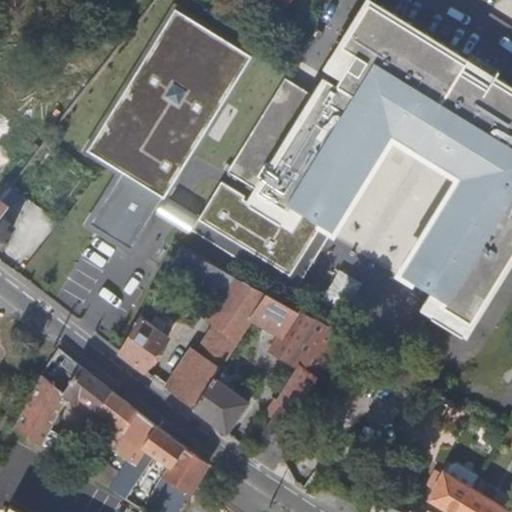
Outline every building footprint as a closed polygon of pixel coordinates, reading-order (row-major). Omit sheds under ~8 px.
[(277,94),(230,171),(268,196),(261,208),(220,186),(200,220),(293,275),(330,221),(390,124),(435,152),(473,176),(411,271),(448,292),(445,297),(475,315),(476,314),(480,317),(511,264),(511,88),(485,71),(368,2),(341,43),(355,53),(336,83),(326,78),(307,110),(277,94)] [(206,44),(170,22),(90,153),(127,175),(94,228),(135,252),(254,57),(213,33),(206,44)] [(0,245),(14,227),(0,216),(7,207),(1,203),(0,204),(0,245)] [(196,409),(217,377),(223,368),(222,367),(230,355),(240,340),(255,319),(270,295),(184,247),(173,266),(227,296),(211,318),(217,323),(198,350),(195,347),(168,387),(196,409)] [(339,269),(321,300),(346,314),(364,282),(339,269)] [(166,300),(156,293),(121,351),(145,369),(169,337),(156,327),(150,324),(153,319),(166,300)] [(285,404),(294,412),(343,336),(270,295),(255,319),(282,337),(271,353),(299,369),(281,400),(285,404)] [(159,322),(153,319),(150,324),(156,327),(159,322)] [(240,340),(230,355),(235,358),(245,343),(240,340)] [(39,376),(14,425),(41,442),(66,395),(74,402),(79,396),(110,420),(78,465),(111,485),(126,461),(130,456),(114,446),(137,409),(58,347),(39,376)] [(196,409),(228,432),(250,402),(217,377),(196,409)] [(285,404),(263,432),(275,442),(294,412),(285,404)] [(195,484),(207,462),(137,409),(114,446),(130,456),(126,461),(134,466),(146,444),(171,464),(163,476),(191,492),(195,484)] [(508,511),(487,498),(445,472),(429,498),(431,500),(449,511),(508,511)] [(179,511),(191,492),(163,476),(153,500),(174,511),(179,511)] [(132,511),(138,502),(118,490),(110,502),(126,511),(132,511)] [(398,511),(381,504),(370,498),(359,492),(356,497),(357,498),(359,500),(361,503),(363,506),(365,510),(365,511),(398,511)] [(48,511),(15,494),(4,511),(48,511)] [(174,511),(153,500),(148,508),(145,511),(174,511)] [(138,502),(132,511),(145,511),(148,508),(138,502)]
